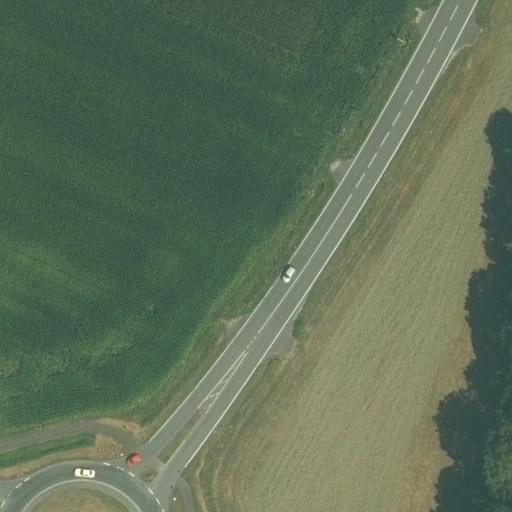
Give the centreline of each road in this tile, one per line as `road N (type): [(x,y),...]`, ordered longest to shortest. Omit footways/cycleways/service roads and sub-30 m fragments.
road 1 (secondary): [(133,491),(281,305),(393,126),(459,0)]
road 2 (secondary): [(133,491),(110,479),(60,476),(12,511)]
